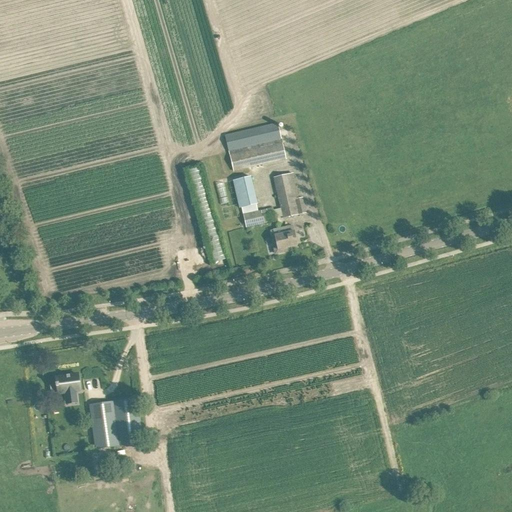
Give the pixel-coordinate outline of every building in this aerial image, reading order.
[(286,159),(277,122),(225,135),(234,171),(286,159)] [(191,168),(197,194),(207,192),(201,166),(191,168)] [(274,177),(283,218),(306,213),(302,198),(298,199),(293,173),(274,177)] [(243,215),(246,227),(276,220),(273,208),(243,215)] [(276,242),(273,243),(275,254),(287,251),(286,248),(297,245),(293,225),(285,227),(286,233),(275,236),(276,242)] [(66,397),(76,396),(76,391),(80,390),(78,374),(70,375),(67,376),(63,376),(59,377),(56,377),(57,383),(56,383),(56,384),(50,385),(50,386),(51,394),(65,392),(66,397)] [(90,405),(91,415),(96,449),(143,442),(137,399),(90,405)]
